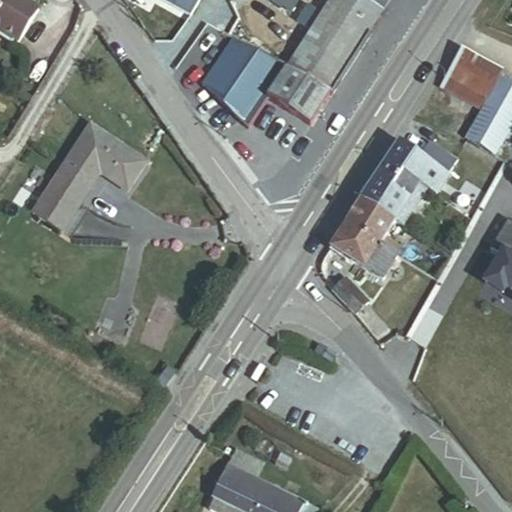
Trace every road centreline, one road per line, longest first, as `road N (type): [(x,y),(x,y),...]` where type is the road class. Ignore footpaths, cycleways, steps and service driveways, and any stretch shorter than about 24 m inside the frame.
road 1 (tertiary): [(497,511),(286,262)]
road 2 (residential): [(286,262),(93,0)]
road 3 (primary): [(286,262),(457,0)]
road 4 (primary): [(124,511),(286,262)]
